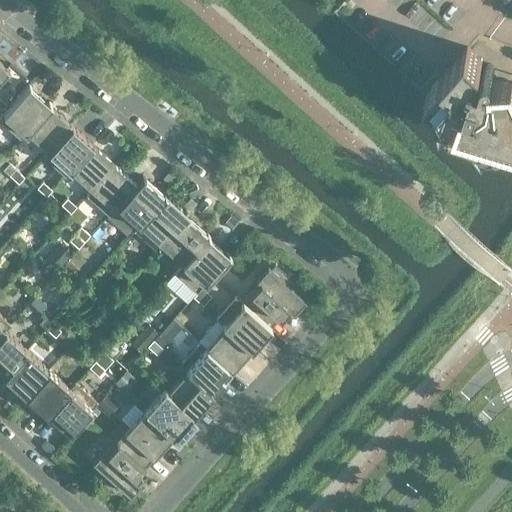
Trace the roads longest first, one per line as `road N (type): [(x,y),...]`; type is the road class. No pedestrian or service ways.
road 1 (residential): [(158,511),(343,305),(351,284),(339,264),(3,0)]
road 2 (tertiary): [(511,361),(482,377),(362,511)]
road 3 (tertiary): [(399,511),(511,398)]
